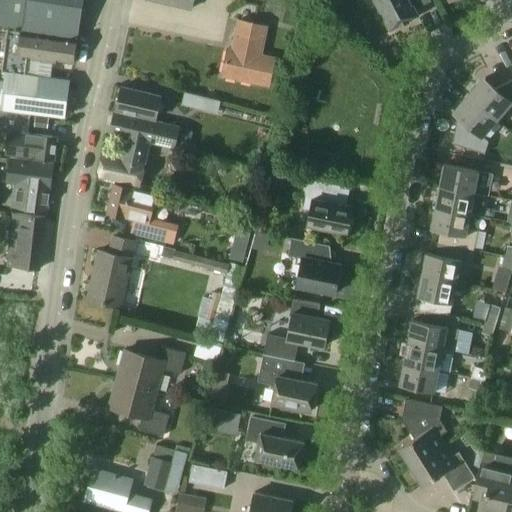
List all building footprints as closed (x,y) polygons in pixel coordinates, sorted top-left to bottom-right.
[(77,39),(83,0),(0,0),(0,34),(5,35),(6,27),(23,29),(23,30),(77,39)] [(148,0),(192,10),(194,0),(148,0)] [(365,0),(369,7),(377,2),(391,28),(399,24),(401,26),(410,21),(409,19),(417,15),(415,9),(431,1),(430,0),(365,0)] [(269,85),(275,59),(262,56),(268,28),(242,22),(235,49),(230,47),(223,76),(255,84),(255,82),(269,85)] [(1,71),(7,72),(2,109),(66,117),(70,80),(25,75),(27,58),(74,64),(76,42),(22,35),(22,32),(8,30),(1,71)] [(511,105),(511,81),(496,89),(485,79),(469,97),(495,119),(509,103),(511,105)] [(119,105),(157,114),(159,114),(160,113),(161,112),(162,111),(163,110),(163,109),(163,108),(163,106),(163,105),(163,103),(162,102),(161,101),(160,100),(161,96),(123,87),(119,105)] [(221,101),(184,92),(181,105),(217,114),(221,101)] [(455,113),(467,123),(461,146),(485,153),(488,141),(481,136),(495,119),(469,97),(455,113)] [(57,137),(28,134),(30,114),(0,109),(0,131),(8,133),(5,154),(55,160),(55,157),(58,158),(59,148),(56,148),(57,137)] [(141,185),(149,146),(150,144),(175,149),(180,126),(115,112),(111,132),(127,135),(122,159),(106,155),(101,179),(123,184),(124,181),(141,185)] [(15,207),(48,211),(54,163),(12,158),(9,182),(18,183),(15,207)] [(440,186),(474,193),(479,171),(444,164),(440,186)] [(354,219),(351,218),(353,206),(337,203),(340,186),(310,180),(309,182),(304,181),(302,195),(306,195),(303,209),(311,210),(308,225),(348,233),(348,230),(352,231),(354,219)] [(178,225),(150,218),(156,194),(115,184),(107,214),(134,221),(131,234),(173,244),(178,225)] [(436,208),(470,214),(474,193),(440,186),(436,208)] [(441,231),(438,243),(462,248),(462,247),(474,250),(477,229),(468,227),(470,214),(436,208),(431,229),(441,231)] [(39,270),(45,218),(13,214),(7,266),(39,270)] [(233,229),(230,260),(244,261),(248,231),(233,229)] [(114,237),(111,253),(99,250),(88,299),(122,306),(136,241),(114,237)] [(317,260),(320,244),(292,238),(288,256),(302,259),(297,286),(335,293),(337,287),(344,273),(340,271),(341,265),(317,260)] [(427,253),(422,275),(457,282),(461,260),(460,260),(462,248),(438,243),(436,255),(427,253)] [(222,346),(245,266),(230,262),(230,264),(174,250),(175,249),(164,246),(161,256),(169,258),(227,273),(221,293),(214,291),(212,299),(202,296),(200,306),(216,311),(207,342),(222,346)] [(501,267),(511,270),(511,269),(511,258),(506,257),(505,256),(501,267)] [(450,315),(452,304),(457,282),(422,275),(418,297),(428,299),(426,311),(450,315)] [(268,334),(264,354),(295,361),(299,342),(324,347),(330,320),(318,317),(321,304),(293,299),(290,312),(292,313),(287,338),(268,334)] [(511,308),(505,307),(502,317),(511,320),(511,308)] [(443,348),(455,351),(460,330),(456,329),(459,317),(450,315),(426,311),(423,322),(413,320),(409,342),(443,349),(443,348)] [(498,315),(488,312),(484,323),(486,323),(495,326),(498,315)] [(498,328),(509,332),(511,323),(511,320),(502,317),(498,328)] [(481,333),(492,336),(495,326),(486,323),(484,323),(481,333)] [(404,363),(439,370),(443,349),(409,342),(404,363)] [(158,359),(126,350),(118,379),(157,389),(163,369),(180,373),(186,353),(161,346),(158,359)] [(295,361),(264,354),(258,381),(271,384),(275,390),(272,403),(311,411),(317,384),(291,378),(295,361)] [(439,370),(404,363),(400,385),(434,392),(439,370)] [(484,370),(474,367),(471,378),(481,381),(484,370)] [(468,388),(478,391),(481,381),(471,378),(468,388)] [(143,416),(139,429),(164,436),(169,415),(152,410),(157,389),(118,379),(110,408),(143,416)] [(411,433),(415,439),(399,448),(411,467),(447,445),(440,435),(447,431),(439,419),(442,407),(406,399),(402,420),(411,433)] [(241,413),(224,409),(210,406),(206,428),(236,434),(241,413)] [(304,460),(306,451),(304,447),(305,442),(277,436),(279,423),(252,417),(247,440),(259,442),(256,458),(299,468),(301,462),(304,460)] [(176,494),(188,453),(189,454),(190,449),(176,445),(175,450),(156,444),(144,485),(176,494)] [(475,477),(464,460),(460,452),(454,456),(447,445),(411,467),(423,486),(443,473),(454,491),(475,477)] [(511,457),(483,450),(472,498),(485,502),(484,507),(503,511),(505,511),(511,485),(511,457)] [(188,482),(224,488),(227,471),(192,464),(188,482)] [(126,511),(148,511),(151,502),(129,495),(133,480),(94,469),(85,500),(126,511)] [(290,511),(293,500),(254,493),(250,511),(290,511)] [(197,502),(190,496),(181,498),(179,507),(184,511),(189,511),(195,510),(197,502)]
